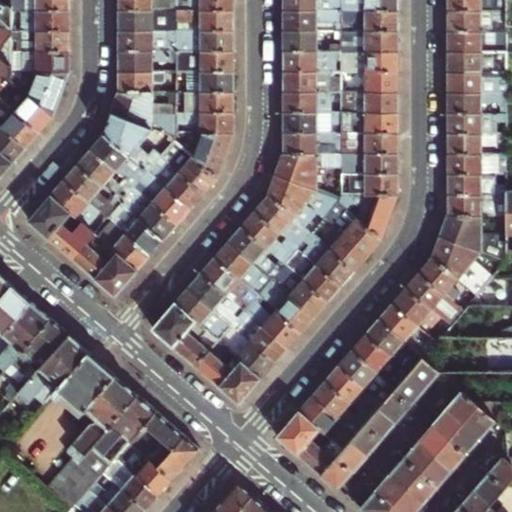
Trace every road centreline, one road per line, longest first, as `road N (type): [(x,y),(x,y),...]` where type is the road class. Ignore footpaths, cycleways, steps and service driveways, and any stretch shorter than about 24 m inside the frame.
road 1 (residential): [(238,441),(399,259),(416,228),(423,0)]
road 2 (residential): [(115,334),(237,195),(254,163),(259,0)]
road 3 (residential): [(94,0),(89,100),(0,216)]
road 4 (residential): [(238,441),(115,334)]
road 5 (residential): [(115,334),(0,233)]
